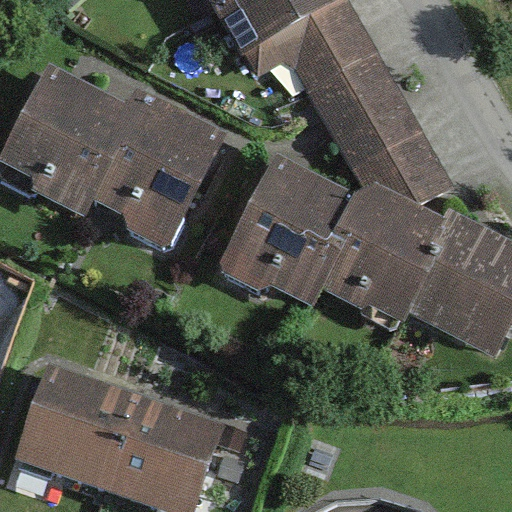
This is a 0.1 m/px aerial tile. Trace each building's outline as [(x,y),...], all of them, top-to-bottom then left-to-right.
[(215,0),(225,18),(256,0),(215,0)] [(342,0),(256,0),(225,18),(258,76),(299,53),(355,21),(342,0)] [(431,156),(355,21),(299,53),(375,188),(431,156)] [(83,217),(92,198),(132,123),(55,84),(6,177),(83,217)] [(132,123),(92,198),(166,236),(213,145),(140,107),(132,123)] [(309,307),(319,285),(356,211),(279,174),(232,270),(309,307)] [(356,211),(319,285),(403,326),(410,311),(448,234),(364,194),(356,211)] [(511,255),(452,226),(448,234),(410,311),(492,351),(511,311),(511,255)] [(105,489),(132,410),(53,383),(26,463),(105,489)] [(172,511),(185,511),(211,436),(132,410),(105,489),(172,511)]
